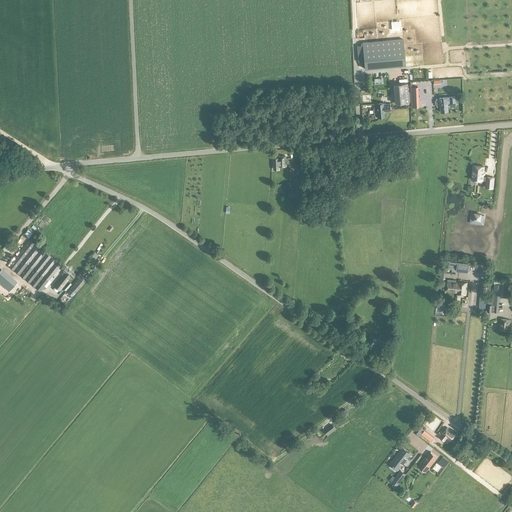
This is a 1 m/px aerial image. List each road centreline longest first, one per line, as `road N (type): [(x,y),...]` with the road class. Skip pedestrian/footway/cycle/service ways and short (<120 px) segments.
road 1 (unclassified): [(511,463),(150,210),(56,166)]
road 2 (unclassified): [(138,159),(511,124)]
road 3 (unclassified): [(138,159),(130,0)]
